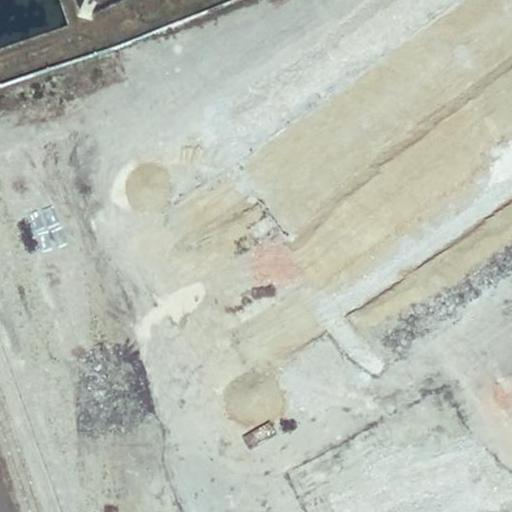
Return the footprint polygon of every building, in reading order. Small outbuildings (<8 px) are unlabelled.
[(146,0),(147,14),(170,1),(167,0),(146,0)] [(232,162),(456,0),(393,0),(210,132),(232,162)] [(511,0),(456,0),(232,162),(340,312),(511,188),(511,0)] [(511,235),(511,188),(340,312),(362,344),(511,235)] [(511,375),(495,388),(511,411),(511,375)]
